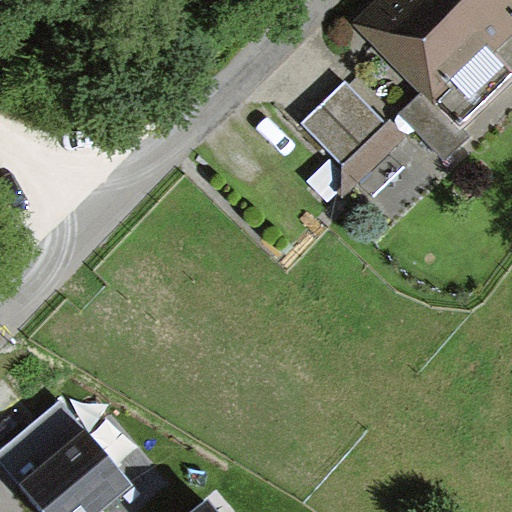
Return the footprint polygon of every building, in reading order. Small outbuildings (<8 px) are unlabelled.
[(511,0),(387,0),(359,24),(421,95),(511,14),(511,0)] [(349,85),(301,124),(349,180),(396,140),(349,85)] [(27,480),(88,430),(61,399),(0,449),(0,460),(20,486),(27,480)] [(27,480),(20,486),(42,511),(97,511),(131,484),(88,430),(27,480)] [(220,511),(210,499),(193,511),(220,511)]
